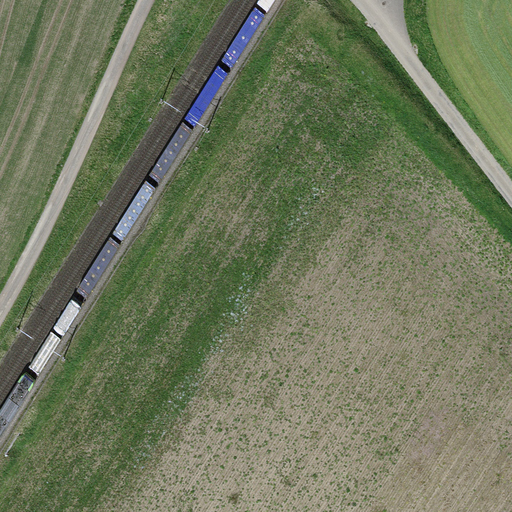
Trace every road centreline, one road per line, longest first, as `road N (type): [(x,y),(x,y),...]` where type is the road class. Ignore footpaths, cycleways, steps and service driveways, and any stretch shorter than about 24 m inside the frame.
road 1 (track): [(0,311),(147,0)]
road 2 (track): [(511,194),(416,68),(376,0)]
